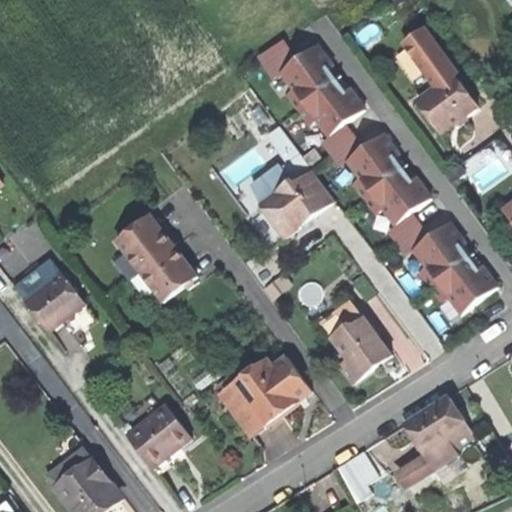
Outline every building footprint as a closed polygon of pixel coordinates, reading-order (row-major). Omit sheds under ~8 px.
[(405,46),(437,89),(454,76),(457,73),(425,31),(405,46)] [(347,127),(367,112),(351,91),(347,94),(331,72),(334,69),(319,48),(298,64),(282,43),(261,59),(276,80),(284,74),(296,91),(288,96),(311,128),(320,122),(332,138),(347,127)] [(418,103),(443,136),(464,120),(479,109),(454,76),(437,89),(418,103)] [(350,163),(365,152),(347,127),(332,138),(325,143),(344,168),(350,163)] [(269,137),(284,158),(296,149),(281,128),(269,137)] [(386,211),(398,227),(413,216),(433,201),(417,180),(413,183),(397,161),(401,158),(385,137),(365,152),(350,163),(362,179),(355,185),(378,216),(386,211)] [(285,170),(294,183),(297,187),(315,174),(296,149),(284,158),(290,166),(285,170)] [(321,215),(337,203),(315,174),(297,187),(294,183),(280,194),(272,193),(261,200),(261,206),(287,240),(321,215)] [(417,252),(431,241),(413,216),(398,227),(392,232),(410,257),(417,252)] [(128,257),(142,275),(177,249),(164,232),(152,217),(118,243),(128,257)] [(431,241),(417,252),(429,268),(422,275),(445,306),(453,300),(465,316),(500,290),(484,269),(480,272),(463,250),(467,247),(451,226),(431,241)] [(189,266),(177,249),(142,275),(156,293),(166,306),(200,280),(189,266)] [(117,265),(132,283),(142,275),(128,257),(117,265)] [(15,290),(27,306),(64,278),(52,262),(15,290)] [(145,301),(156,293),(142,275),(132,283),(145,301)] [(64,278),(27,306),(50,336),(69,321),(87,308),(64,278)] [(323,327),(333,340),(350,327),(351,330),(365,319),(353,303),(323,327)] [(342,367),(356,386),(378,370),(394,357),(365,319),(351,330),(350,327),(333,340),(349,361),(342,367)] [(290,358),(276,368),(297,397),(311,387),(290,358)] [(271,361),(236,387),(238,388),(268,430),(280,421),(303,404),(302,403),(297,397),(276,368),(271,361)] [(219,390),(225,398),(238,388),(236,387),(232,381),(219,390)] [(316,393),(311,387),(297,397),(302,403),(316,393)] [(255,439),(268,430),(238,388),(225,398),(255,439)] [(427,414),(407,427),(427,459),(452,443),(458,452),(477,440),(451,398),(427,414)] [(127,438),(153,472),(173,457),(192,443),(166,408),(127,438)] [(452,443),(427,459),(436,472),(461,456),(458,452),(452,443)] [(49,479),(58,490),(94,462),(86,451),(49,479)] [(340,470),(362,503),(374,495),(368,487),(381,479),(365,455),(340,470)] [(410,489),(436,472),(427,459),(401,476),(410,489)] [(108,511),(119,504),(107,488),(111,485),(94,462),(58,490),(74,511),(108,511)] [(123,501),(111,485),(107,488),(119,504),(123,501)]
